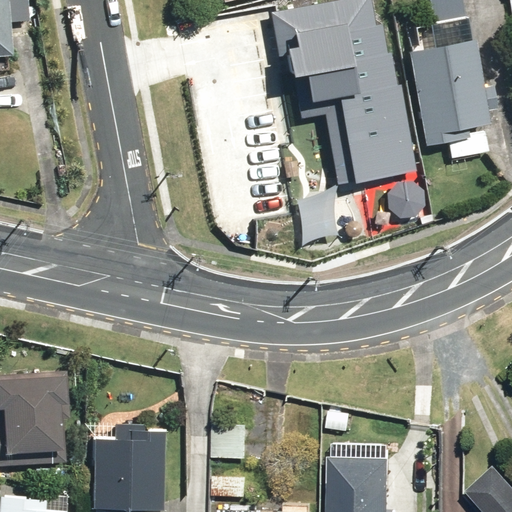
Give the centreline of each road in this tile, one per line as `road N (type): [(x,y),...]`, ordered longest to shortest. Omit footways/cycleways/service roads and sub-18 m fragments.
road 1 (tertiary): [(511,246),(411,296),(328,312),(268,313),(147,293)]
road 2 (residential): [(147,293),(93,0)]
road 3 (tertiary): [(147,293),(0,260)]
